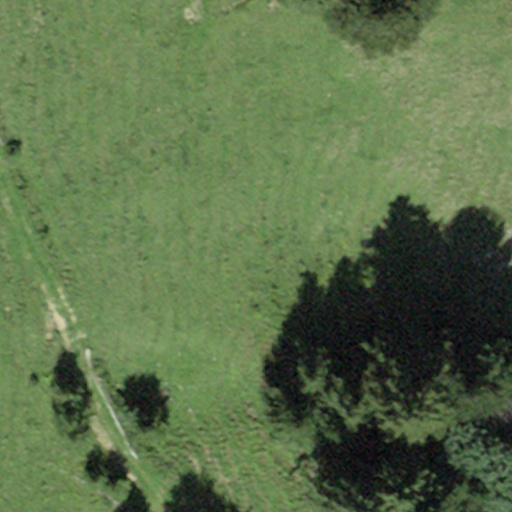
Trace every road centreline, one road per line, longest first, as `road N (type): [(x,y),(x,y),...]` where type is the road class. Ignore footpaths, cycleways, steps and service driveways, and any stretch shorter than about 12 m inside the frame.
road 1 (track): [(0,152),(98,420),(168,511)]
road 2 (track): [(455,511),(448,428),(490,354),(511,248)]
